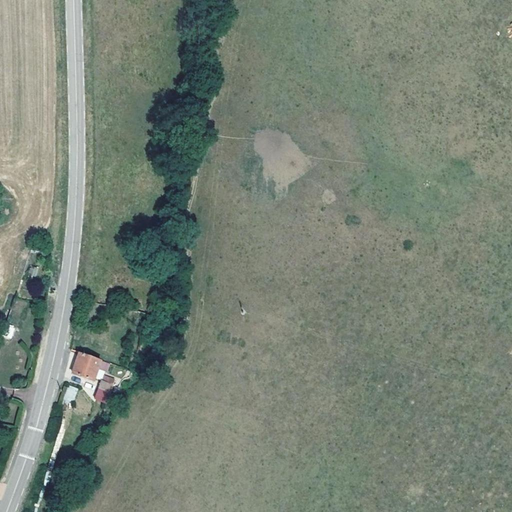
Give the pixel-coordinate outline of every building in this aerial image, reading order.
[(13,326),(6,323),(2,333),(10,336),(13,326)] [(101,360),(80,352),(73,373),(94,380),(98,369),(101,360)] [(101,360),(98,369),(107,372),(111,363),(101,360)] [(101,379),(98,387),(111,391),(115,379),(105,376),(103,380),(101,379)] [(63,398),(73,402),(78,388),(68,385),(63,398)]
